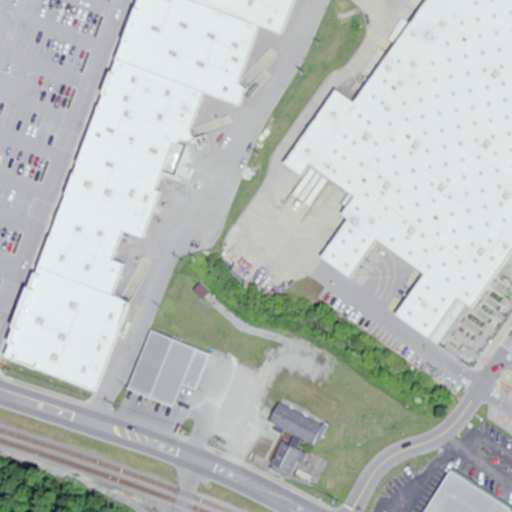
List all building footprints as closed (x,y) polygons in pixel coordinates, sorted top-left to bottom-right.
[(511,0),(511,261),(477,309),(467,302),(439,341),(405,316),(434,277),(386,242),(361,277),(332,256),(358,220),(348,212),(361,195),(327,170),(317,162),(435,0),(511,0)] [(0,252),(18,256),(15,271),(79,284),(81,276),(92,278),(111,189),(104,188),(108,168),(41,154),(40,160),(28,157),(24,175),(0,170),(0,252)] [(131,389),(157,331),(213,355),(198,389),(186,384),(175,408),(131,389)] [(341,405),(295,381),(272,423),(319,448),(341,405)] [(272,463),(288,481),(309,461),(293,443),(272,463)] [(435,511),(458,478),(510,511),(435,511)]
